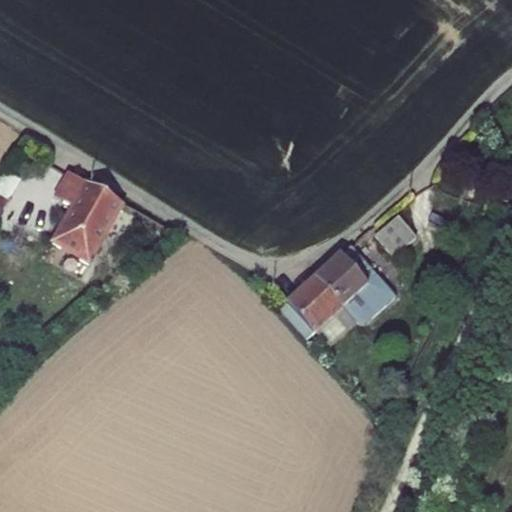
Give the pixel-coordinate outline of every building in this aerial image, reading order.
[(0,218),(0,219),(23,183),(11,175),(0,191),(0,218)] [(92,267),(127,207),(76,177),(67,193),(73,197),(68,206),(77,211),(56,246),(92,267)] [(399,219),(377,238),(394,257),(416,237),(399,219)] [(354,251),(319,282),(346,311),(356,301),(367,314),(392,293),(354,251)] [(319,282),(285,313),(311,343),(346,311),(319,282)]
